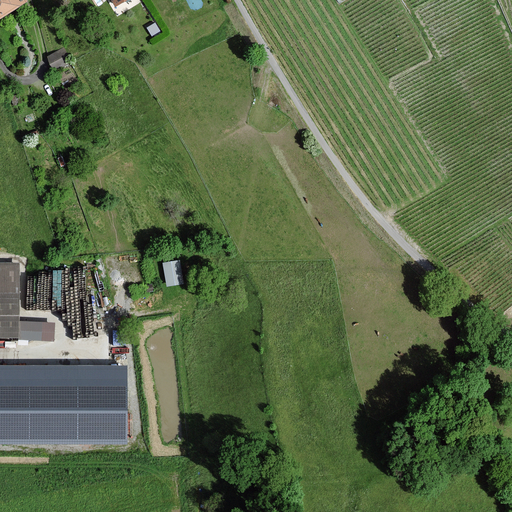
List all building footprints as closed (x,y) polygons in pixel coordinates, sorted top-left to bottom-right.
[(0,0),(0,20),(29,3),(27,0),(0,0)] [(155,21),(147,25),(151,33),(159,29),(155,21)] [(52,68),(65,62),(62,53),(67,51),(65,45),(46,54),(52,68)] [(165,283),(182,281),(180,257),(162,259),(165,283)] [(21,323),(21,265),(0,264),(0,340),(49,340),(49,328),(44,328),(44,323),(21,323)] [(123,369),(0,369),(0,436),(123,437),(123,369)]
